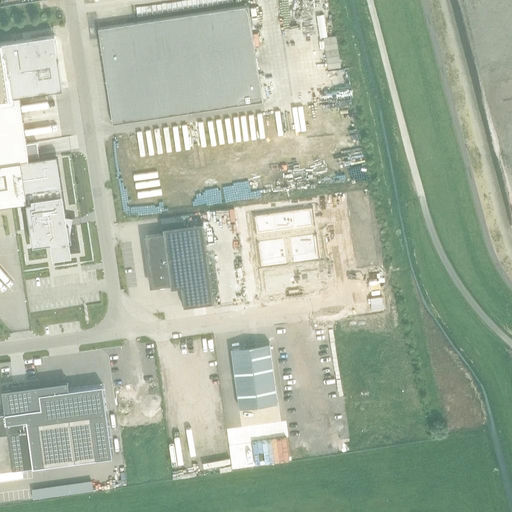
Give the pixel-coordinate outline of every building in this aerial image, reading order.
[(252,18),(257,16),(254,4),(249,5),(252,18)] [(98,28),(113,123),(263,100),(248,5),(243,6),(134,22),(98,28)] [(54,34),(0,42),(0,205),(21,202),(22,208),(27,207),(28,214),(33,244),(51,241),(52,246),(70,244),(71,243),(69,226),(70,225),(70,223),(69,219),(72,219),(63,217),(63,213),(66,213),(65,209),(57,155),(54,155),(39,158),(38,150),(37,141),(26,143),(25,133),(23,121),(21,110),(19,95),(62,88),(54,34)] [(322,35),(325,67),(338,66),(335,34),(322,35)] [(311,208),(246,218),(258,298),(323,288),(311,208)] [(164,235),(146,237),(149,257),(150,257),(151,264),(150,264),(153,283),(170,281),(171,288),(181,286),(184,306),(214,302),(203,222),(163,228),(164,235)] [(74,260),(71,244),(52,247),(54,263),(74,260)] [(278,403),(269,343),(231,348),(239,408),(269,404),(278,403)] [(0,471),(117,454),(107,387),(74,392),(72,382),(5,392),(8,412),(0,412),(0,471)] [(273,433),(269,404),(239,408),(230,409),(234,438),(273,433)] [(207,420),(213,441),(218,440),(212,418),(207,420)] [(198,421),(193,423),(200,449),(205,448),(198,421)] [(203,464),(204,471),(230,466),(228,459),(203,464)]
